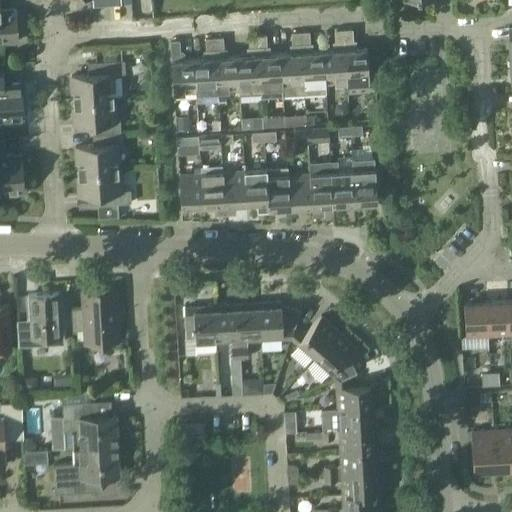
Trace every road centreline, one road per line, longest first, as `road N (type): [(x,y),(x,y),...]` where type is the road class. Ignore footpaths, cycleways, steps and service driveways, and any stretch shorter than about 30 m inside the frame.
road 1 (residential): [(472,263),(489,242),(491,222),(477,48),(459,29),(440,22),(40,29)]
road 2 (residential): [(142,252),(274,250),(340,262),(411,316)]
road 3 (residential): [(283,511),(276,412),(267,404),(149,408)]
road 4 (residential): [(55,247),(40,29)]
road 5 (residential): [(411,316),(447,397),(451,511)]
road 6 (residential): [(149,408),(142,252)]
